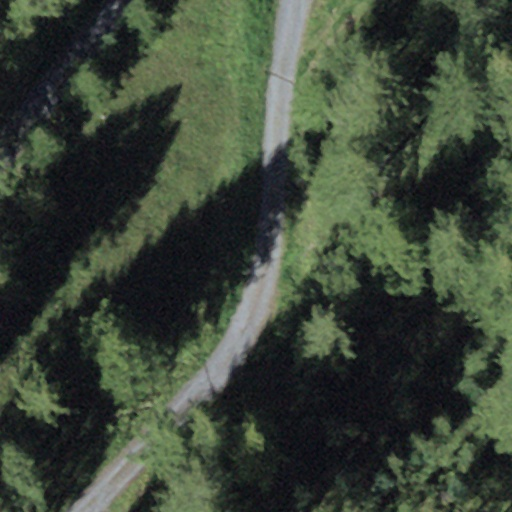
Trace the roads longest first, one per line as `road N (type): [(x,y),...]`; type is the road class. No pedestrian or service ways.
road 1 (track): [(318,0),(270,201),(265,336),(89,511)]
road 2 (track): [(0,155),(112,0)]
